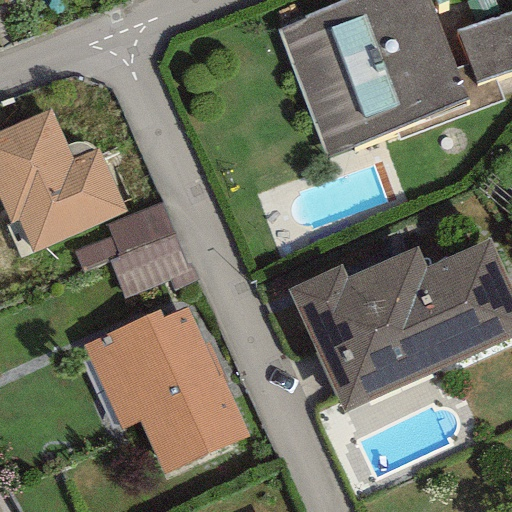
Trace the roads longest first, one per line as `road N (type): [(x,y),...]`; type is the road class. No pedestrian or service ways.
road 1 (residential): [(117,48),(326,511)]
road 2 (residential): [(117,48),(0,102)]
